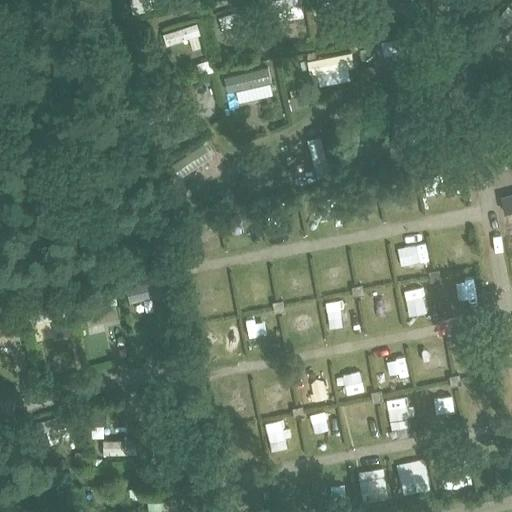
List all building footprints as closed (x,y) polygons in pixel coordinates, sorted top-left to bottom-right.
[(130,0),(134,15),(146,13),(145,12),(142,0),(130,0)] [(301,0),(286,0),(272,2),(273,12),(279,11),(302,7),(303,7),(301,0)] [(511,8),(508,5),(480,38),(493,49),(511,26),(511,8)] [(413,8),(368,16),(371,32),(418,24),(415,8),(413,8)] [(251,9),(219,19),(223,31),(235,27),(254,22),(251,9)] [(197,24),(163,35),(167,46),(201,35),(197,24)] [(424,35),(382,42),(384,56),(427,49),(424,35)] [(352,53),(308,61),(311,76),(318,74),(348,69),(355,67),(352,53)] [(268,68),(224,78),(227,92),(236,90),(270,82),(271,82),(268,68)] [(162,94),(180,97),(182,84),(164,81),(162,94)] [(395,104),(392,146),(406,147),(409,105),(395,104)] [(349,106),(347,139),(360,140),(362,107),(349,106)] [(192,121),(151,137),(156,151),(197,135),(192,121)] [(321,140),(308,143),(319,181),(331,177),(321,140)] [(204,147),(164,172),(173,186),(212,160),(204,147)] [(355,178),(370,176),(368,167),(367,167),(365,157),(352,159),(355,178)] [(422,233),(429,256),(439,253),(432,230),(422,233)] [(377,240),(382,260),(399,256),(394,236),(377,240)] [(352,266),(362,264),(357,247),(347,250),(352,266)] [(159,280),(127,288),(131,303),(162,296),(159,280)] [(399,297),(399,281),(376,282),(377,298),(399,297)] [(334,289),(338,308),(356,305),(353,286),(334,289)] [(114,290),(78,299),(81,313),(88,311),(114,305),(117,304),(114,290)] [(65,301),(31,310),(34,324),(53,319),(69,315),(65,301)] [(12,317),(0,319),(0,332),(14,329),(12,317)] [(70,413),(36,423),(39,434),(47,432),(66,426),(73,424),(70,413)] [(130,424),(129,438),(142,439),(143,425),(130,424)] [(104,440),(104,454),(137,453),(137,440),(104,440)] [(469,478),(486,473),(483,462),(466,467),(469,478)] [(161,511),(160,498),(148,500),(149,511),(161,511)]
